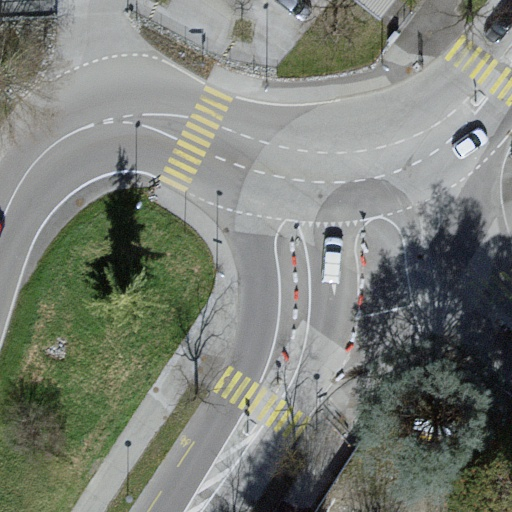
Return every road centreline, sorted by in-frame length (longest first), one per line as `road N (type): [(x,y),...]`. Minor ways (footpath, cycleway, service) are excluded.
road 1 (tertiary): [(0,231),(36,161),(56,141),(105,120),(136,116),(179,125),(278,187)]
road 2 (residential): [(315,324),(201,511)]
road 3 (unclassified): [(315,324),(376,337),(406,329),(463,258)]
road 4 (unclassified): [(278,187),(265,248),(291,304),(315,324)]
road 5 (unclassified): [(415,151),(355,138),(324,146),(278,187)]
road 6 (unclassified): [(415,151),(511,37)]
road 7 (unclassified): [(463,258),(457,197),(415,151)]
